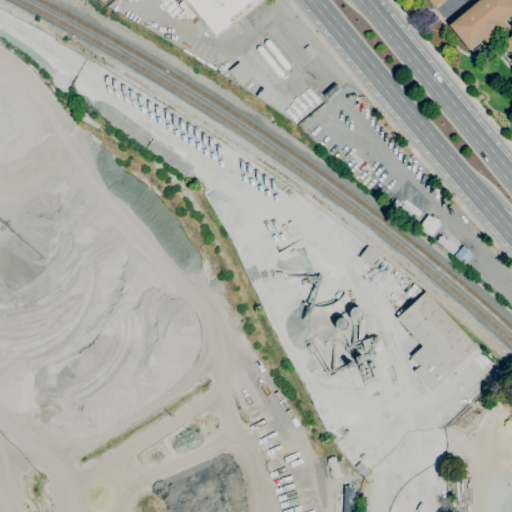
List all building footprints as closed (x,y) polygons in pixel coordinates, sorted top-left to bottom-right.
[(258,0),(216,35),(188,0),(258,0)] [(472,51),(470,49),(469,50),(448,24),(478,0),(509,0),(511,3),(511,17),(509,20),(507,18),(503,21),(506,25),(485,42),(482,38),(478,41),(480,44),(472,51)] [(511,61),(510,59),(511,57),(511,54),(510,52),(508,54),(500,45),(503,43),(502,42),(511,33),(511,61)] [(312,58),(304,49),(309,44),(317,53),(312,58)] [(241,86),(228,70),(239,62),(252,77),(241,86)] [(186,173),(191,163),(153,143),(148,153),(186,173)] [(413,223),(391,206),(396,199),(418,216),(413,223)] [(452,254),(437,241),(442,235),(458,248),(452,254)] [(370,265),(359,257),(368,246),(378,254),(370,265)] [(463,264),(471,254),(461,246),(453,256),(463,264)] [(431,391),(413,371),(417,368),(409,360),(412,358),(411,356),(422,346),(396,318),(425,291),(477,348),(478,347),(481,351),(449,381),(446,377),(431,391)] [(364,348),(361,341),(371,337),(373,345),(364,348)] [(356,363),(354,357),(357,356),(355,351),(362,348),(364,353),(361,354),(363,361),(356,363)] [(486,365),(477,356),(481,352),(490,361),(486,365)] [(333,477),(327,459),(335,456),(336,461),(341,460),(345,473),(341,474),(333,477)] [(363,475),(355,467),(360,461),(368,470),(363,475)]
